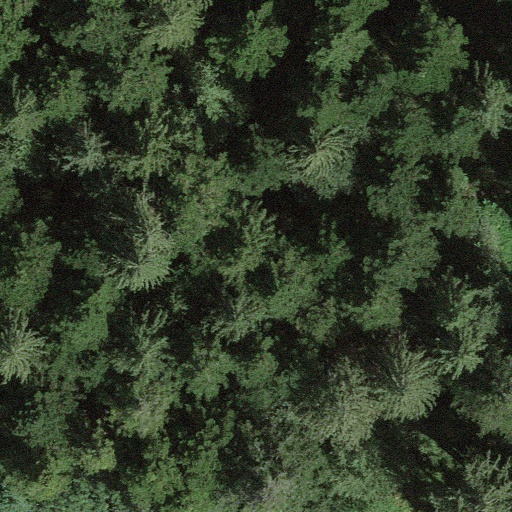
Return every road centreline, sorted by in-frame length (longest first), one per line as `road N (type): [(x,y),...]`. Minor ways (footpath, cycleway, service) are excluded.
road 1 (track): [(511,196),(284,193),(179,210),(0,276)]
road 2 (track): [(511,322),(448,236),(428,193)]
